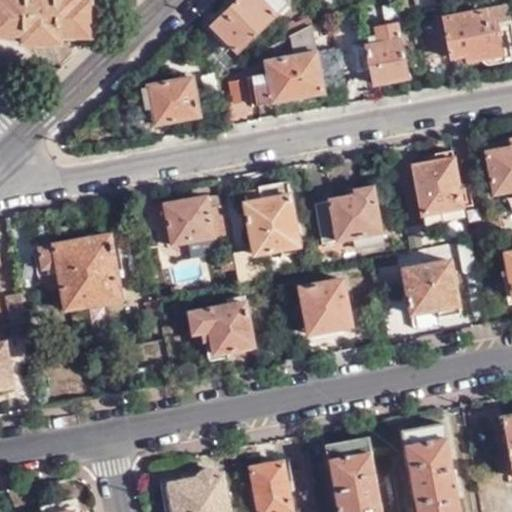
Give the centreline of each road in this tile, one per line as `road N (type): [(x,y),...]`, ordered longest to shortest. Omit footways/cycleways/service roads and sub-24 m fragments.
road 1 (residential): [(0,162),(31,175),(69,176),(511,98)]
road 2 (residential): [(105,434),(511,354)]
road 3 (residential): [(170,0),(16,146)]
